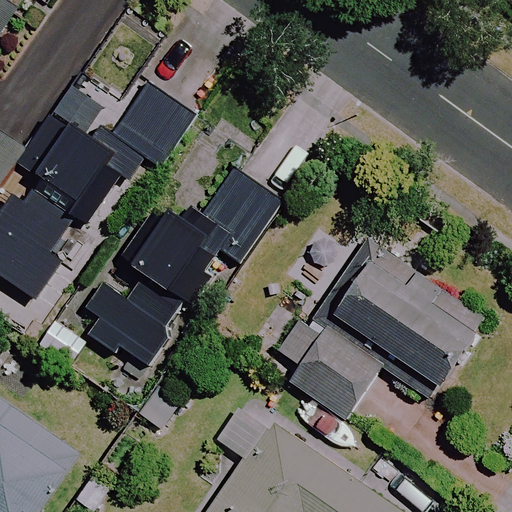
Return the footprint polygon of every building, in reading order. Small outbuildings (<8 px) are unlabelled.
[(0,42),(27,4),(20,0),(0,0),(0,197),(36,146),(0,120),(0,42)] [(130,181),(146,155),(126,142),(119,154),(57,116),(25,168),(46,181),(0,255),(0,274),(45,302),(68,265),(55,257),(110,169),(130,181)] [(138,265),(182,294),(212,249),(239,267),(282,203),(237,172),(210,213),(185,196),(138,265)] [(331,335),(306,317),(279,355),(305,373),(297,384),(355,424),(392,371),(435,401),(487,326),(387,256),(331,335)] [(83,313),(97,324),(88,335),(118,358),(127,347),(151,365),(188,316),(120,264),(83,313)] [(323,408),(287,381),(269,405),(305,432),(323,408)] [(0,511),(42,511),(81,455),(0,400),(0,511)] [(399,511),(276,425),(214,511),(399,511)]
